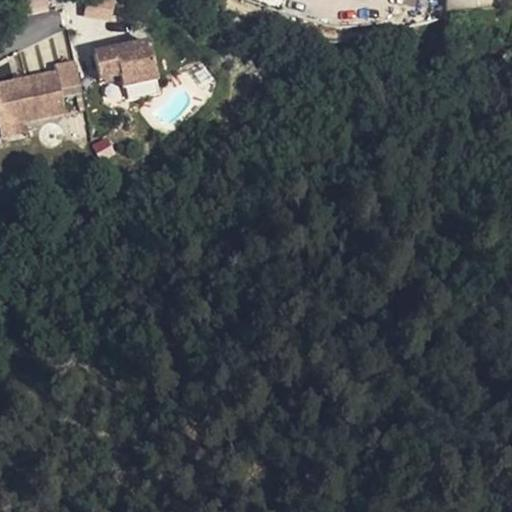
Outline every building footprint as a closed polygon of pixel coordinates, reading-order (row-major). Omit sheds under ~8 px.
[(85,0),(86,18),(114,18),(113,0),(85,0)] [(160,50),(105,58),(108,86),(129,83),(131,94),(166,89),(160,50)] [(0,86),(0,102),(0,104),(88,85),(85,64),(63,67),(66,76),(0,86)] [(72,108),(90,105),(88,85),(0,104),(5,132),(36,126),(72,120),(72,108)] [(37,139),(36,126),(5,132),(7,143),(37,139)]
